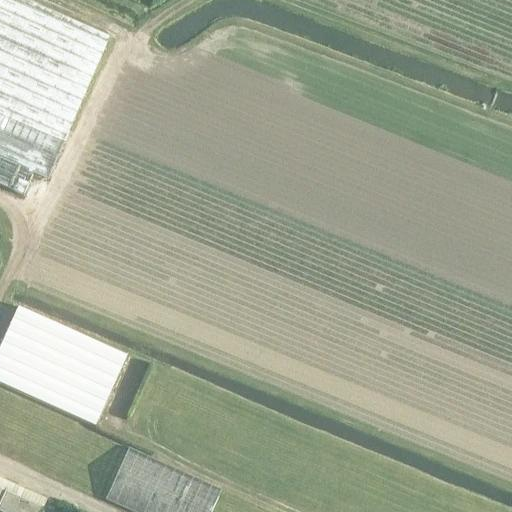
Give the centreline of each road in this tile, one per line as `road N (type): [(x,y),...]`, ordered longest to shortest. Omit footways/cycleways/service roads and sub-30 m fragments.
road 1 (track): [(0,292),(26,212),(41,201),(130,41),(190,0)]
road 2 (track): [(277,0),(511,89)]
